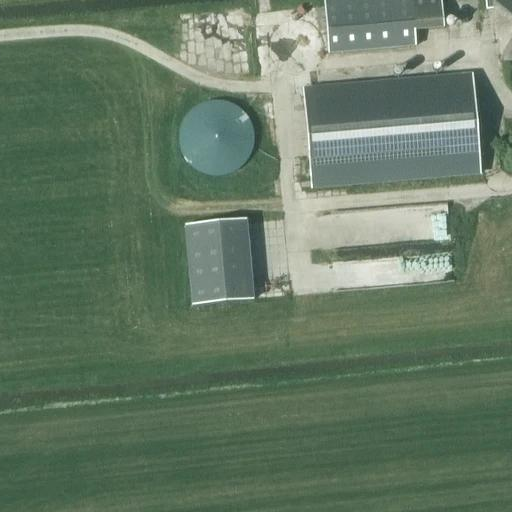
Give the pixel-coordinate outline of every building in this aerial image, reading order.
[(325,0),(322,0),(328,55),(414,46),(412,30),(443,27),(439,0),(325,0)] [(511,0),(496,0),(493,0),(485,1),(485,11),(494,10),(496,43),(500,43),(501,61),(511,59),(511,0)] [(481,177),(472,74),(301,89),(310,191),(481,177)] [(253,144),(253,140),(253,139),(253,136),(253,135),(253,133),(252,129),(251,126),(249,123),(247,119),(245,116),(242,113),(239,111),(237,109),(233,107),(231,106),(227,105),(225,104),(220,103),(216,103),(212,103),(209,103),(205,104),(203,105),(199,107),(196,108),(193,111),(190,113),(187,116),(185,119),(182,123),(181,126),(180,130),(179,134),(178,138),(178,140),(178,144),(179,148),(180,151),(181,154),(182,158),(184,160),(186,164),(189,167),(192,169),(194,171),(197,173),(200,175),(204,176),(208,177),(212,178),(216,178),(220,178),(224,177),(227,176),(231,175),(235,173),(238,171),(240,169),(243,167),(245,164),(248,160),(249,158),(251,155),(252,152),(253,148),(253,144)] [(239,223),(183,228),(191,309),(247,303),(239,223)]
